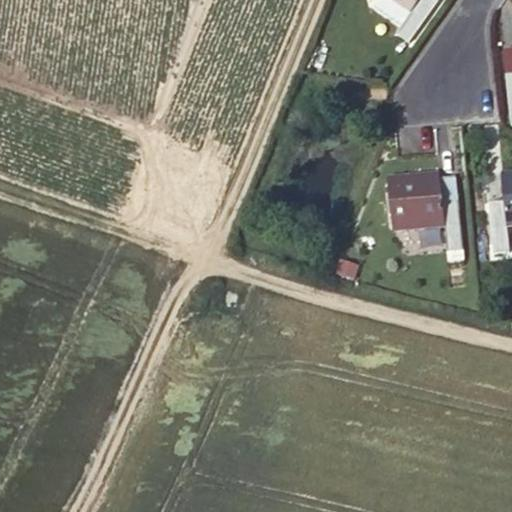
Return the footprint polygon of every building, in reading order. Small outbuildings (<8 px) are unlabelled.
[(410,45),(439,2),(435,0),(380,0),(374,8),(402,27),(396,35),(410,45)] [(455,176),(440,177),(441,188),(443,203),(458,201),(455,176)] [(505,203),(489,204),(494,255),(509,253),(507,226),(511,225),(511,176),(503,177),(503,181),(505,203)] [(463,252),(458,201),(443,203),(441,188),(440,177),(389,183),(394,231),(445,226),(448,254),(463,252)] [(484,204),(489,204),(505,203),(503,181),(482,182),(484,204)]
